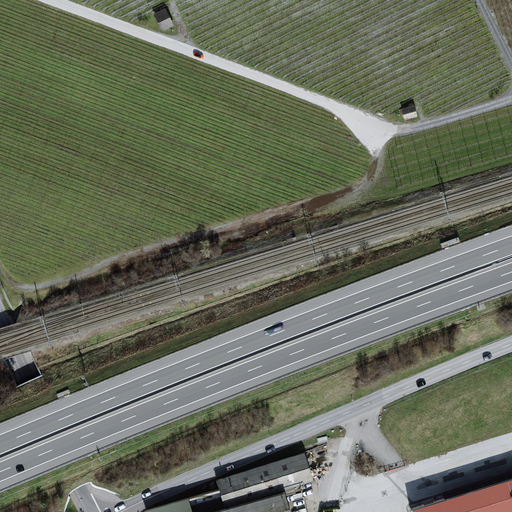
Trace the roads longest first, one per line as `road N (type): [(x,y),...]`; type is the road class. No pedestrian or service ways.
road 1 (track): [(0,265),(19,285),(50,283),(346,193),(366,181),(386,125),(414,127),(511,98)]
road 2 (motorway): [(511,244),(0,444)]
road 3 (motorway): [(0,472),(511,272)]
road 4 (tertiary): [(511,343),(121,511)]
road 5 (unclassified): [(48,0),(386,125)]
road 6 (unclassified): [(3,327),(91,511)]
